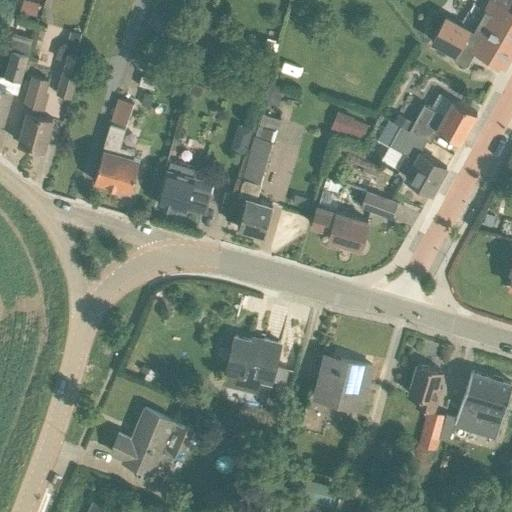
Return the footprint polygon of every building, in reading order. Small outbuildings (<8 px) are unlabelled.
[(27,0),(24,11),(36,15),(39,3),(27,0)] [(504,65),(511,51),(511,6),(500,0),(488,0),(483,9),(491,14),(480,33),(447,14),(432,39),(454,52),(452,55),(467,64),(475,48),(504,65)] [(163,32),(170,22),(162,16),(154,11),(147,20),(163,32)] [(228,32),(211,27),(194,83),(211,88),(228,32)] [(0,119),(4,120),(12,90),(18,91),(33,37),(14,32),(9,50),(12,51),(4,76),(0,74),(0,119)] [(76,55),(77,52),(79,44),(68,40),(60,44),(57,57),(66,60),(57,93),(71,97),(82,56),(76,55)] [(45,148),(53,119),(41,115),(49,91),(47,90),(50,78),(34,74),(19,124),(24,126),(19,141),(31,145),(31,147),(32,150),(38,152),(41,149),(41,148),(45,148)] [(139,85),(159,90),(162,80),(142,75),(139,85)] [(278,105),(284,87),(271,82),(265,101),(278,105)] [(424,103),(410,128),(409,130),(427,140),(427,139),(431,141),(438,129),(461,142),(478,112),(453,98),(453,99),(440,91),(431,107),(424,103)] [(145,92),(142,104),(151,106),(154,95),(145,92)] [(131,191),(142,157),(133,155),(135,150),(120,145),(126,126),(125,126),(132,101),(119,97),(94,181),(131,191)] [(265,234),(274,201),(257,196),(273,139),(272,139),(275,128),(279,129),(282,118),(262,112),(238,195),(246,198),(238,226),(265,234)] [(413,120),(412,120),(399,112),(395,119),(408,127),(409,127),(413,120)] [(353,117),(347,132),(363,138),(369,124),(353,117)] [(427,140),(409,130),(394,121),(383,141),(395,148),(389,159),(399,165),(398,166),(407,171),(405,175),(433,191),(447,166),(420,151),(427,140)] [(168,170),(159,203),(177,208),(178,207),(186,209),(186,207),(207,213),(215,183),(194,177),(168,170)] [(398,201),(380,194),(367,189),(361,206),(392,218),(398,201)] [(231,204),(234,193),(226,191),(223,202),(231,204)] [(369,219),(335,209),(338,199),(323,195),(320,203),(319,203),(313,224),(332,229),(329,238),(361,247),(369,219)] [(272,381),(277,361),(281,342),(264,338),(263,342),(235,335),(223,384),(258,393),(261,378),(272,381)] [(362,408),(373,363),(341,356),(342,359),(325,355),(317,398),(362,408)] [(435,410),(439,397),(442,385),(439,384),(443,370),(418,362),(409,393),(418,396),(415,405),(429,409),(409,472),(426,477),(435,447),(436,448),(438,438),(445,413),(435,410)] [(511,387),(511,381),(479,372),(472,370),(458,415),(447,412),(446,414),(445,413),(438,438),(436,448),(438,448),(441,437),(450,440),(452,433),(511,451),(511,449),(511,420),(503,417),(511,387)] [(125,456),(124,458),(152,470),(162,447),(176,454),(189,425),(146,406),(138,425),(141,427),(136,436),(133,435),(133,437),(119,431),(111,450),(125,456)] [(375,463),(398,470),(401,459),(379,452),(375,463)] [(338,486),(307,477),(302,495),(332,504),(338,486)] [(123,511),(113,507),(95,500),(89,511),(123,511)]
